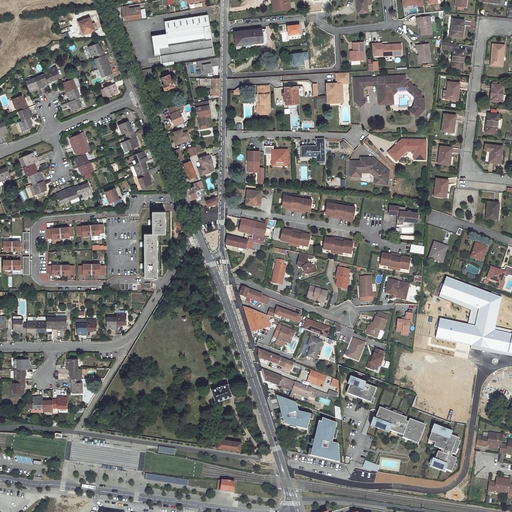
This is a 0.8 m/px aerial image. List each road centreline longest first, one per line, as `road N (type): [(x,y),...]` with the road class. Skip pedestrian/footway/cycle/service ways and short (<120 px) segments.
road 1 (residential): [(133,208),(45,216),(36,226),(41,280),(133,280)]
road 2 (residential): [(511,181),(465,177),(483,23),(511,25)]
road 3 (residential): [(0,478),(190,504)]
road 4 (residential): [(221,210),(406,247)]
road 5 (residential): [(223,24),(311,16),(334,29),(396,23)]
road 6 (tertiary): [(281,465),(227,300)]
road 7 (residential): [(50,347),(109,347),(132,338),(164,283)]
road 8 (residential): [(220,134),(356,136)]
